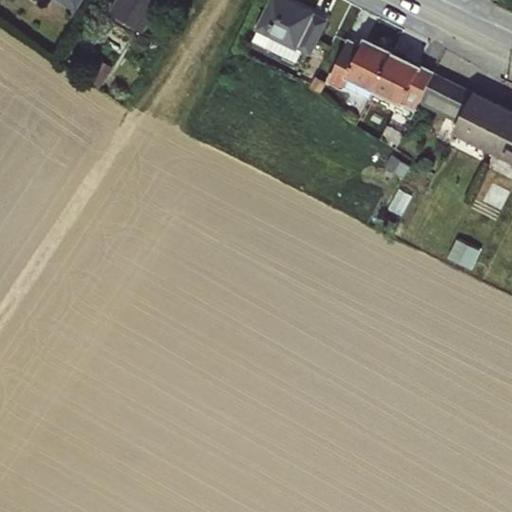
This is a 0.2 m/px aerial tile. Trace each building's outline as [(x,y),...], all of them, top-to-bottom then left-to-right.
[(130,21),(148,32),(166,0),(118,0),(114,7),(132,18),(130,21)] [(307,62),(330,13),(303,0),(272,0),(255,37),(307,62)] [(353,30),(332,79),(347,86),(352,75),(422,104),(438,66),(353,30)] [(438,70),(427,97),(464,112),(475,85),(438,70)] [(511,105),(477,89),(456,136),(511,161),(511,105)]
